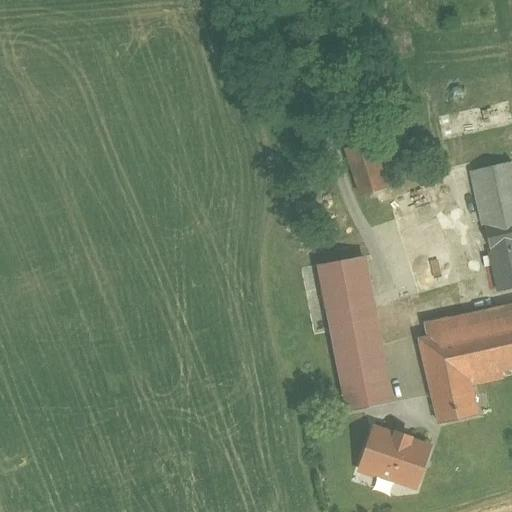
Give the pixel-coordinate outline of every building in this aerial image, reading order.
[(372,140),(345,149),(359,191),(386,183),(372,140)] [(511,165),(511,163),(469,172),(482,226),(486,225),(492,251),(488,252),(498,294),(511,290),(511,165)] [(364,258),(320,266),(348,411),(391,403),(364,258)] [(511,317),(419,338),(438,422),(477,413),(471,385),(504,378),(502,370),(511,367),(511,317)] [(432,449),(372,428),(358,467),(417,489),(432,449)]
